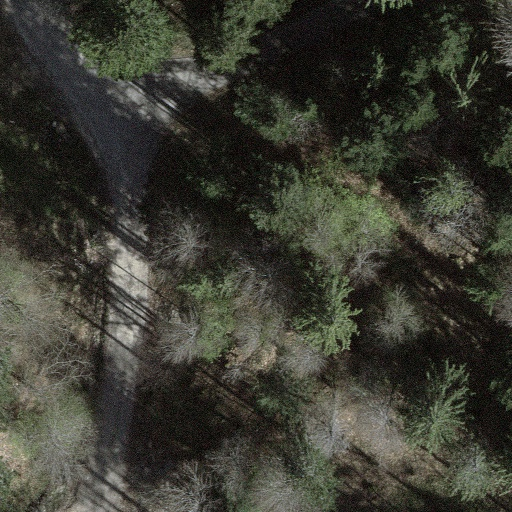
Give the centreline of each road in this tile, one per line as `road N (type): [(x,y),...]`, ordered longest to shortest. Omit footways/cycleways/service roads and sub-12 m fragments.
road 1 (track): [(141,511),(165,396),(66,0)]
road 2 (track): [(331,0),(0,87)]
